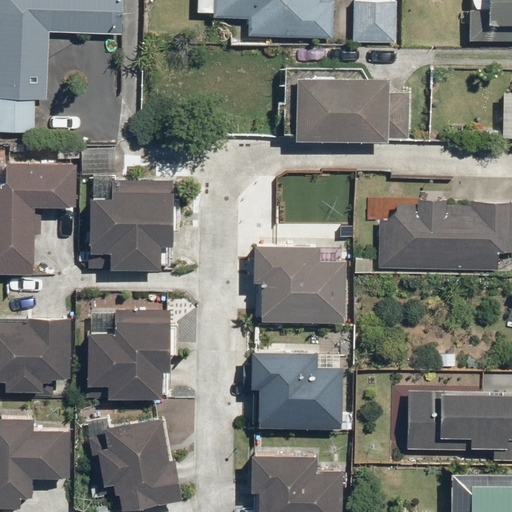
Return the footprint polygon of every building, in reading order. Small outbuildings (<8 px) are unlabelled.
[(0,0),(0,129),(34,130),(34,96),(46,97),(48,29),(120,32),(121,0),(0,0)] [(212,0),(212,15),(247,16),(247,33),(332,37),(333,0),(212,0)] [(396,0),(353,0),(351,39),(394,41),(396,0)] [(511,0),(485,0),(485,7),(468,6),(468,38),(511,38),(511,0)] [(293,72),(292,136),(408,138),(409,90),(387,90),(387,74),(293,72)] [(511,134),(511,88),(501,89),(501,135),(511,134)] [(429,154),(381,152),(380,176),(427,178),(429,154)] [(2,179),(0,178),(0,269),(31,270),(32,202),(74,202),(74,159),(3,158),(2,179)] [(109,193),(87,193),(87,249),(107,249),(107,265),(158,265),(158,241),(170,241),(170,177),(110,177),(110,187),(109,187),(109,193)] [(378,201),(377,265),(498,268),(498,249),(511,249),(511,198),(469,198),(469,203),(444,202),(444,196),(416,196),(416,202),(378,201)] [(317,241),(251,240),(251,277),(258,277),(258,316),(342,319),(343,256),(317,256),(317,241)] [(113,327),(85,327),(85,393),(159,393),(160,367),(167,367),(167,307),(113,307),(113,327)] [(69,319),(0,317),(0,376),(3,377),(3,387),(40,387),(40,377),(50,377),(50,373),(68,373),(69,319)] [(314,347),(249,346),(248,383),(256,383),(255,423),(339,425),(340,362),(314,361),(314,347)] [(511,388),(406,387),(405,447),(492,448),(492,458),(511,458),(511,388)] [(0,503),(18,504),(18,493),(29,493),(29,472),(68,473),(68,425),(30,425),(30,413),(0,412),(0,503)] [(161,430),(159,412),(101,421),(103,433),(89,435),(97,491),(116,488),(119,505),(179,495),(172,454),(167,454),(163,429),(161,430)] [(314,450),(248,450),(248,487),(256,487),(255,511),(338,511),(339,465),(314,465),(314,450)] [(511,511),(511,479),(468,479),(467,511),(511,511)]
